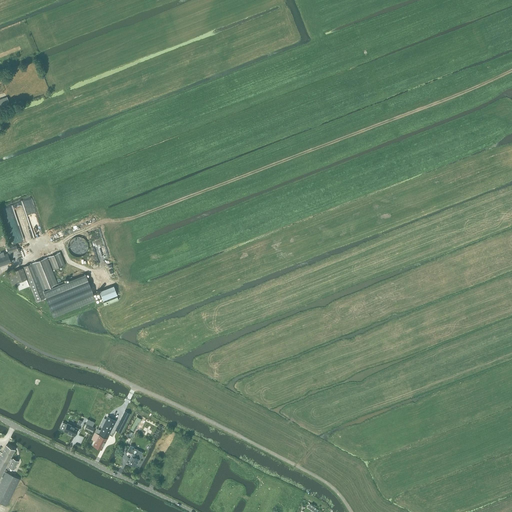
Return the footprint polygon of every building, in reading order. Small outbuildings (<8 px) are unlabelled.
[(0,99),(0,109),(10,105),(7,97),(0,99)] [(7,249),(9,253),(18,250),(16,245),(7,249)] [(48,257),(53,269),(65,265),(60,252),(48,257)] [(0,265),(11,262),(7,254),(0,256),(0,265)] [(33,263),(23,267),(37,301),(46,297),(53,316),(95,299),(85,274),(58,285),(47,257),(32,263),(33,263)] [(22,268),(8,273),(12,284),(27,279),(22,268)] [(107,417),(100,431),(109,435),(110,432),(114,424),(116,421),(115,420),(108,416),(107,417)] [(137,417),(130,429),(134,431),(136,428),(135,427),(139,421),(139,422),(141,419),(137,417)] [(86,425),(85,429),(92,432),(94,427),(92,427),(93,426),(94,422),(88,419),(86,423),(85,424),(86,425)] [(120,421),(117,426),(122,429),(125,424),(120,421)] [(64,430),(64,431),(74,436),(78,428),(67,423),(67,424),(64,430)] [(95,432),(92,439),(95,440),(93,445),(101,449),(103,445),(107,438),(97,434),(95,432)] [(0,457),(0,478),(9,460),(11,461),(7,469),(10,470),(11,468),(14,469),(18,461),(13,458),(12,459),(10,458),(15,449),(6,445),(0,457)] [(130,445),(127,451),(132,453),(130,458),(131,459),(129,463),(135,466),(138,459),(135,457),(138,451),(133,448),(133,447),(130,445)] [(6,472),(0,483),(0,503),(6,507),(20,479),(6,472)]
